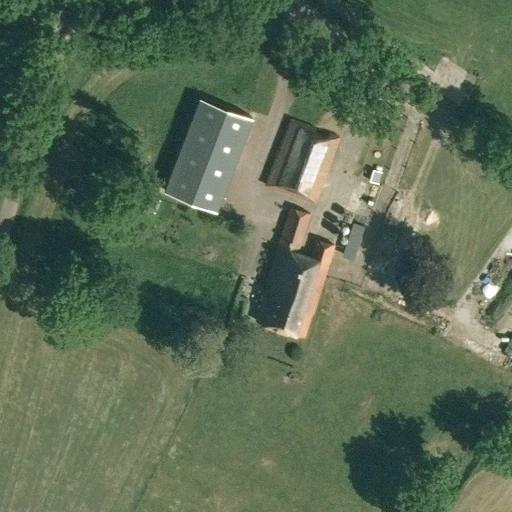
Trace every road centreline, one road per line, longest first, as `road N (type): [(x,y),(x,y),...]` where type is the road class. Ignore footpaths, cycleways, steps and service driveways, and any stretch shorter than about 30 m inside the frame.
road 1 (unclassified): [(511,172),(275,0)]
road 2 (unclassified): [(0,260),(70,10)]
